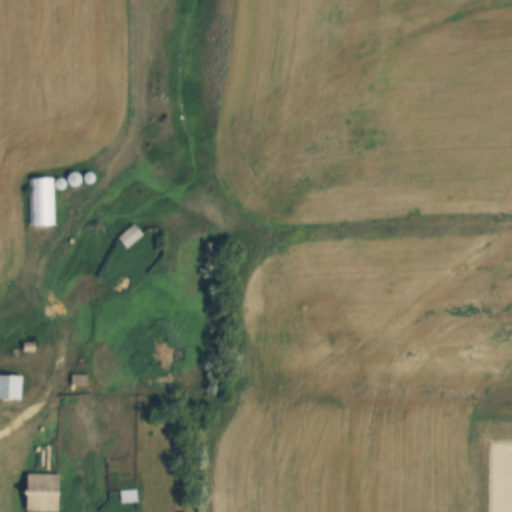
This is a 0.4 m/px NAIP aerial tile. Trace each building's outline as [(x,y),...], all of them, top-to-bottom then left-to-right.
[(51,224),(51,178),(26,178),(26,224),(51,224)] [(138,234),(128,224),(113,239),(123,249),(138,234)] [(0,399),(15,399),(15,375),(0,374),(0,399)] [(52,473),(20,473),(20,510),(52,511),(52,473)] [(132,491),(116,491),(116,503),(132,503),(132,491)]
